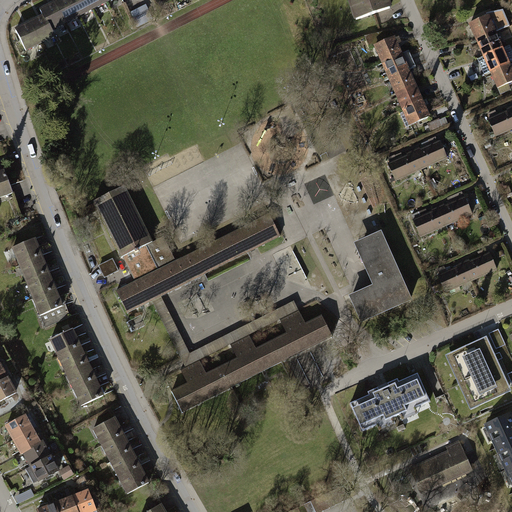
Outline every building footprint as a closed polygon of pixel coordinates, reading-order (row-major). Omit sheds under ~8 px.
[(55,0),(41,7),(44,13),(52,30),(66,22),(55,0)] [(72,0),(54,0),(55,0),(66,22),(80,15),(72,0)] [(90,0),(72,0),(80,15),(94,8),(90,0)] [(349,0),(356,17),(393,4),(391,0),(349,0)] [(146,5),(130,13),(137,27),(153,19),(146,5)] [(44,13),(30,21),(41,43),(55,36),(52,30),(44,13)] [(469,23),(476,39),(497,30),(490,14),(469,23)] [(30,21),(16,28),(27,50),(41,43),(30,21)] [(393,29),(365,36),(370,47),(374,45),(382,62),(403,53),(393,29)] [(476,39),(483,55),(504,45),(497,30),(476,39)] [(483,55),(490,70),(511,61),(504,45),(483,55)] [(403,53),(382,62),(389,78),(410,69),(403,53)] [(490,70),(497,86),(511,79),(511,63),(511,61),(490,70)] [(410,69),(389,78),(396,94),(417,85),(410,69)] [(417,85),(396,94),(403,110),(424,101),(417,85)] [(424,101),(403,110),(410,126),(431,116),(424,101)] [(511,128),(511,107),(508,109),(509,110),(499,115),(497,111),(488,115),(497,135),(511,128)] [(446,118),(428,125),(431,131),(449,123),(446,118)] [(448,156),(439,135),(429,140),(431,144),(422,148),(421,147),(414,149),(422,167),(448,156)] [(422,167),(414,149),(407,152),(408,154),(398,159),(396,155),(387,158),(396,179),(422,167)] [(0,198),(14,194),(5,168),(0,169),(0,198)] [(308,187),(297,188),(300,204),(310,202),(308,187)] [(152,243),(124,188),(95,202),(123,257),(151,243),(152,243)] [(473,212),(464,192),(448,199),(450,203),(446,204),(446,203),(439,206),(447,224),(473,212)] [(447,224),(439,206),(432,209),(433,210),(429,212),(428,208),(412,215),(421,235),(447,224)] [(153,247),(151,243),(123,257),(136,283),(117,292),(127,313),(152,300),(156,298),(161,296),(204,274),(249,252),(258,247),(280,236),(270,216),(170,266),(168,262),(171,260),(162,243),(153,247)] [(362,257),(375,287),(352,298),(362,322),(411,300),(400,276),(399,276),(381,234),(363,242),(368,254),(362,257)] [(13,247),(20,264),(43,255),(36,238),(13,247)] [(368,254),(363,242),(357,245),(362,257),(368,254)] [(498,269),(489,248),(478,253),(480,257),(471,261),(470,260),(464,262),(472,280),(498,269)] [(20,264),(27,281),(50,272),(43,255),(20,264)] [(113,260),(100,267),(105,278),(119,271),(113,260)] [(472,280),(464,262),(457,265),(457,267),(447,272),(445,268),(437,271),(446,292),(472,280)] [(27,281),(34,298),(57,289),(50,272),(27,281)] [(34,298),(41,315),(64,306),(57,289),(34,298)] [(161,296),(152,300),(184,363),(186,367),(191,365),(199,361),(231,345),(240,340),(249,336),(280,320),(289,316),(299,311),(296,306),(294,302),(235,331),(190,354),(161,296)] [(172,392),(182,412),(332,337),(322,317),(306,325),(299,311),(289,316),(280,320),(287,334),(256,350),(249,336),(240,340),(231,345),(238,359),(206,375),(199,361),(191,365),(186,367),(181,370),(188,384),(172,392)] [(132,334),(147,327),(143,317),(128,324),(132,334)] [(51,340),(58,356),(81,345),(74,329),(51,340)] [(494,332),(489,335),(496,350),(498,350),(506,346),(499,330),(494,332)] [(493,357),(485,339),(444,358),(469,412),(510,394),(496,363),(493,357)] [(58,356),(66,372),(89,361),(81,345),(58,356)] [(502,360),(509,375),(511,373),(511,359),(506,346),(498,350),(500,354),(493,357),(496,363),(502,360)] [(66,372),(74,388),(97,378),(89,361),(66,372)] [(0,382),(10,377),(2,363),(0,363),(0,382)] [(361,398),(347,405),(361,436),(434,403),(420,372),(402,380),(401,378),(361,396),(361,398)] [(0,400),(18,391),(10,377),(0,382),(0,400)] [(74,388),(82,405),(105,394),(97,378),(74,388)] [(34,427),(26,413),(5,425),(13,439),(34,427)] [(487,425),(507,469),(511,466),(511,418),(510,414),(487,425)] [(94,428),(102,444),(124,433),(116,417),(94,428)] [(42,441),(34,427),(13,439),(21,453),(23,452),(42,441)] [(102,444),(111,460),(133,449),(124,433),(102,444)] [(52,454),(45,440),(42,441),(23,452),(31,466),(52,454)] [(448,450),(412,467),(424,495),(474,472),(460,441),(447,447),(448,450)] [(111,460),(119,477),(141,465),(133,449),(111,460)] [(60,468),(52,454),(31,466),(39,480),(60,468)] [(119,477),(128,493),(150,481),(141,465),(119,477)] [(290,511),(322,511),(351,498),(345,485),(290,511)] [(89,490),(72,497),(78,511),(93,511),(97,511),(89,490)] [(78,511),(72,497),(55,504),(58,511),(78,511)] [(167,511),(162,503),(146,511),(167,511)]
